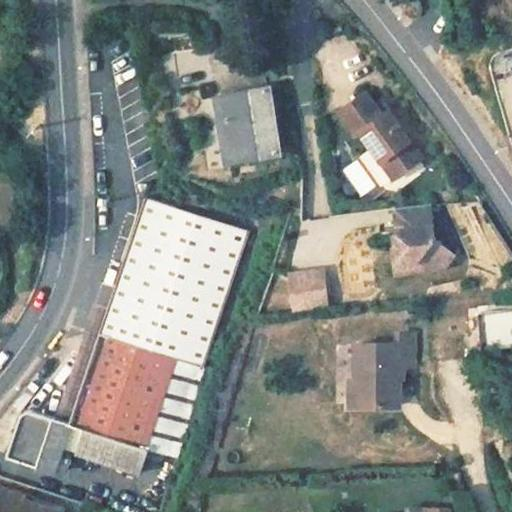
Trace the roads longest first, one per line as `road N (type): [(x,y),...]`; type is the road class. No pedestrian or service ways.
road 1 (secondary): [(0,375),(64,263),(55,0)]
road 2 (secondary): [(363,0),(423,74),(511,210)]
road 3 (residential): [(491,511),(473,463),(456,350)]
